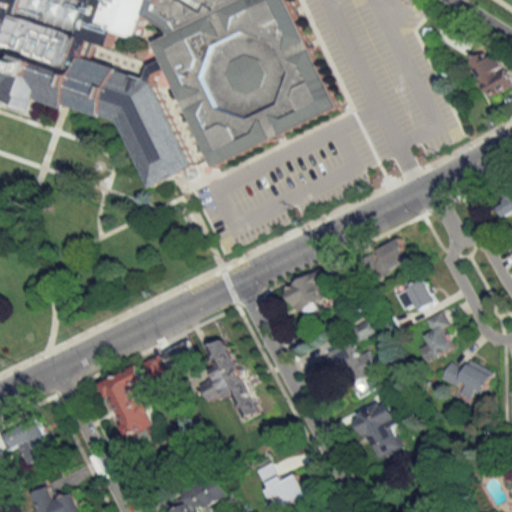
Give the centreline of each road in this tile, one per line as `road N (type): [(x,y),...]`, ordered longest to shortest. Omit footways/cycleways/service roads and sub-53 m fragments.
road 1 (residential): [(459,238),(483,240),(511,289),(502,339),(488,334),(450,259),(459,238),(428,185)]
road 2 (residential): [(361,511),(236,276)]
road 3 (residential): [(236,276),(428,185)]
road 4 (residential): [(51,364),(236,276)]
road 5 (residential): [(51,364),(124,511)]
